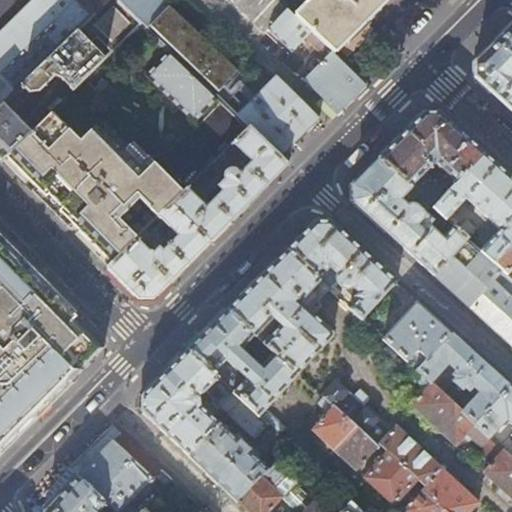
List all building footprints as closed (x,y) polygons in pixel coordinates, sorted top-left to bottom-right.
[(0,107),(109,0),(36,0),(0,35),(0,107)] [(141,24),(116,0),(109,0),(0,107),(0,157),(2,160),(7,156),(23,140),(31,131),(16,116),(29,103),(30,93),(40,92),(55,77),(62,78),(74,90),(85,78),(105,59),(91,44),(98,37),(113,51),(141,24)] [(116,0),(141,24),(146,28),(168,4),(163,0),(116,0)] [(322,52),(327,47),(295,16),(278,0),(232,0),(262,29),(265,32),(269,28),(293,52),(308,38),(322,52)] [(310,0),(295,16),(327,47),(334,54),(344,44),(367,20),(386,0),(310,0)] [(168,4),(146,28),(170,52),(215,95),(223,86),(237,71),(226,60),(168,4)] [(511,111),(511,24),(497,40),(475,62),(474,77),(511,111)] [(215,95),(170,52),(147,76),(195,123),(219,98),(215,95)] [(367,85),(334,54),(306,81),(325,100),(338,113),(352,100),(367,85)] [(238,117),(250,128),(280,157),(281,156),(300,137),(319,118),(314,114),(286,86),(276,76),(246,108),(238,117)] [(82,143),(68,129),(110,86),(104,80),(96,89),(85,78),(74,90),(64,100),(52,111),(31,131),(23,140),(7,156),(53,203),(112,263),(136,239),(154,222),(172,204),(185,191),(137,143),(125,155),(97,128),(82,143)] [(246,108),(223,86),(215,95),(219,98),(238,117),(246,108)] [(48,107),(52,111),(64,100),(60,96),(48,107)] [(404,133),(378,158),(418,194),(434,208),(446,194),(430,179),(431,177),(425,172),(435,162),(457,183),(484,153),(439,112),(424,113),(404,133)] [(288,164),(280,157),(250,128),(234,143),(252,162),(248,167),(242,161),(236,167),(236,169),(233,168),(231,168),(225,170),(223,173),(223,175),(223,178),(224,181),(210,195),(215,201),(207,208),(187,188),(185,191),(172,204),(210,242),(250,202),(288,164)] [(511,241),(511,178),(484,153),(457,183),(446,194),(434,208),(447,219),(466,199),(500,229),(481,250),(494,261),(511,241)] [(418,194),(378,158),(362,174),(351,185),(351,200),(434,276),(468,239),(454,226),(447,235),(444,232),(441,235),(433,228),(438,223),(420,206),(418,205),(417,205),(415,206),(412,208),(409,205),(418,194)] [(210,242),(172,204),(154,222),(167,235),(159,243),(159,247),(155,251),(153,250),(151,250),(148,251),(136,239),(112,263),(108,267),(123,283),(137,297),(139,298),(154,298),(179,273),(210,242)] [(292,245),(287,250),(329,290),(338,298),(342,294),(335,286),(340,280),(341,282),(343,283),(344,285),(346,286),(349,286),(352,287),(358,293),(354,297),(357,300),(350,309),(362,320),(396,281),(330,221),(315,221),(292,245)] [(481,250),(468,239),(434,276),(471,310),(505,272),(494,261),(481,250)] [(511,241),(494,261),(505,272),(508,274),(511,270),(511,241)] [(0,452),(61,391),(104,349),(0,242),(0,452)] [(329,290),(287,250),(282,254),(277,259),(227,310),(256,336),(273,318),(279,324),(263,342),(297,375),(332,338),(332,332),(314,315),(322,306),(319,302),(324,296),(329,290)] [(511,287),(511,277),(508,274),(505,272),(471,310),(511,347),(511,296),(507,292),(511,287)] [(427,359),(452,333),(418,301),(383,339),(406,361),(416,350),(427,359)] [(188,349),(212,372),(242,400),(268,424),(278,433),(283,426),(265,409),(297,375),(263,342),(256,336),(227,310),(208,329),(188,349)] [(510,386),(452,333),(427,359),(416,370),(431,383),(448,364),(455,371),(452,374),(455,377),(452,381),(462,391),(466,387),(468,389),(472,386),(478,393),(461,411),(475,424),(510,386)] [(170,438),(189,456),(220,424),(200,405),(199,398),(206,391),(230,413),(236,406),(242,400),(212,372),(188,349),(183,354),(176,362),(141,396),(141,411),(170,438)] [(322,398),(375,447),(379,444),(385,450),(362,476),(392,505),(417,478),(424,485),(421,489),(445,511),(468,511),(478,502),(396,425),(388,433),(362,408),(369,401),(358,390),(351,397),(335,382),(321,397),(322,398)] [(461,411),(431,383),(411,405),(455,446),(467,432),(482,446),(489,438),(475,424),(461,411)] [(511,387),(510,386),(475,424),(489,438),(506,418),(511,423),(511,433),(511,435),(511,436),(511,387)] [(354,470),(375,447),(322,398),(317,404),(326,413),(311,430),(354,470)] [(262,430),(268,424),(242,400),(236,406),(230,413),(228,414),(255,438),(262,430)] [(220,423),(220,424),(189,456),(237,502),(268,468),(259,459),(262,455),(252,446),(249,448),(242,441),(244,438),(239,433),(235,436),(220,423)] [(69,468),(78,476),(98,495),(106,503),(112,508),(116,511),(139,511),(142,509),(172,479),(141,450),(114,424),(93,445),(88,449),(85,453),(69,468)] [(277,459),(290,445),(283,438),(271,452),(277,459)] [(341,511),(351,502),(290,445),(277,459),(268,468),(237,502),(248,511),(268,511),(284,495),(302,511),(341,511)] [(511,459),(503,450),(483,472),(511,498),(511,459)] [(78,476),(69,468),(45,493),(53,501),(61,493),(78,476)] [(61,493),(53,501),(43,511),(97,511),(106,503),(98,495),(78,476),(61,493)] [(445,511),(421,489),(400,511),(445,511)] [(362,511),(351,502),(341,511),(362,511)]
